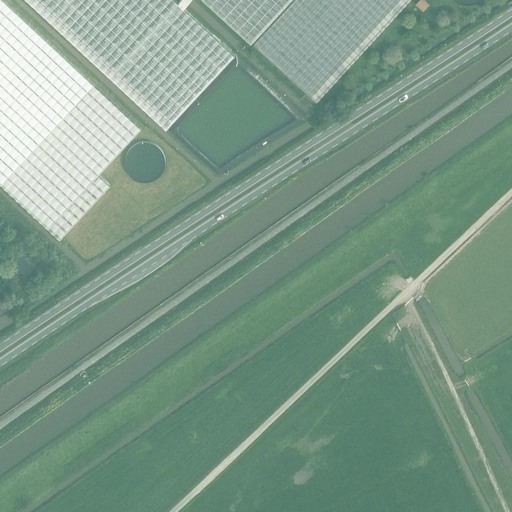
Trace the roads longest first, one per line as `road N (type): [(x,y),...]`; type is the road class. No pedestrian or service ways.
road 1 (primary): [(0,364),(511,27)]
road 2 (primary): [(511,13),(0,349)]
road 3 (track): [(509,511),(408,294)]
